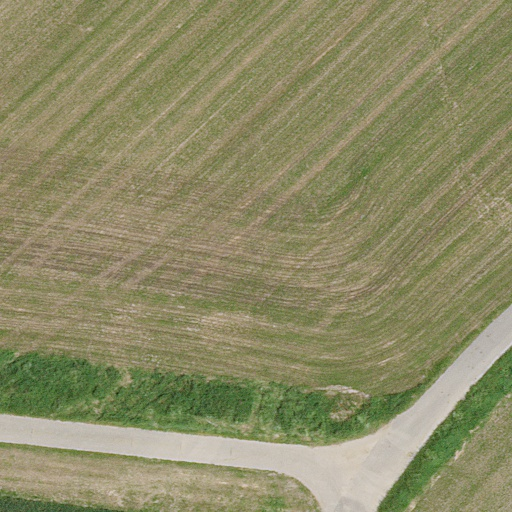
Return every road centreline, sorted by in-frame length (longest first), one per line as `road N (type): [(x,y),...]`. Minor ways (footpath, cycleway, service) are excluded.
road 1 (track): [(0,449),(35,456),(359,457)]
road 2 (track): [(310,511),(511,300)]
